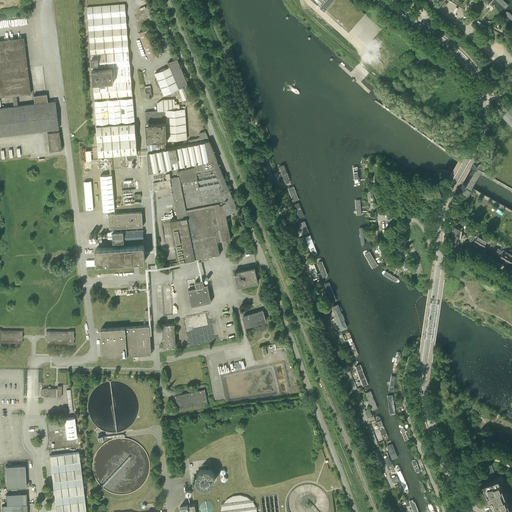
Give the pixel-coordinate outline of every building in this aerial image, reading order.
[(317,0),(315,2),(347,31),(349,32),(365,14),(363,13),(349,0),(317,0)] [(509,4),(504,0),(495,0),(505,8),(509,4)] [(133,121),(135,121),(127,30),(125,4),(87,7),(95,101),(94,101),(96,124),(98,124),(98,125),(97,125),(99,156),(137,153),(135,122),(133,122),(133,121)] [(478,20),(474,24),(481,29),(484,24),(478,20)] [(149,61),(159,56),(148,29),(138,33),(149,61)] [(24,37),(0,39),(0,95),(0,97),(30,93),(24,37)] [(188,84),(188,85),(178,61),(173,63),(173,65),(155,73),(158,78),(155,80),(158,87),(160,91),(162,90),(164,94),(170,92),(172,96),(177,94),(180,101),(193,95),(188,84)] [(34,103),(0,107),(0,135),(46,130),(46,131),(49,150),(61,149),(59,130),(57,130),(57,128),(59,128),(55,101),(47,102),(46,94),(33,95),(34,103)] [(228,185),(227,185),(217,159),(209,140),(205,131),(200,132),(200,136),(199,136),(199,137),(188,140),(189,144),(169,148),(166,148),(159,150),(158,140),(166,140),(167,140),(186,138),(184,109),(179,109),(179,104),(175,104),(174,99),(162,99),(157,103),(157,106),(157,111),(145,112),(151,189),(170,185),(170,188),(172,188),(173,194),(178,218),(170,220),(178,262),(220,254),(217,241),(231,238),(226,214),(233,211),(234,212),(236,211),(236,213),(239,212),(238,209),(228,185)] [(511,125),(511,104),(511,105),(501,115),(511,125)] [(291,181),(283,162),(278,165),(286,183),(291,181)] [(475,171),(477,168),(478,164),(474,162),(472,165),(470,168),(463,180),(462,184),(460,187),(464,189),(466,186),(468,183),(475,171)] [(103,210),(115,210),(112,174),(101,175),(103,210)] [(86,209),(93,209),(91,181),(84,181),(86,209)] [(299,199),(293,186),(288,188),(293,202),(299,199)] [(300,202),(294,204),(299,217),(305,216),(300,202)] [(109,228),(143,226),(142,211),(108,214),(109,228)] [(302,219),(297,221),(303,235),(307,234),(302,219)] [(452,232),(461,233),(462,226),(461,226),(461,224),(455,223),(455,226),(453,225),(452,232)] [(143,240),(144,240),(143,230),(110,232),(110,230),(108,230),(108,232),(108,238),(113,238),(113,242),(137,240),(137,242),(143,242),(143,240)] [(453,245),(458,246),(459,240),(461,240),(461,233),(452,232),(452,239),(454,239),(453,245)] [(317,253),(310,234),(304,236),(311,255),(317,253)] [(484,247),(487,241),(477,236),(474,241),(484,247)] [(97,263),(145,260),(144,245),(96,248),(97,263)] [(499,257),(504,260),(509,252),(503,249),(502,251),(498,248),(495,253),(500,256),(499,257)] [(370,250),(364,254),(372,269),(378,265),(375,260),(370,250)] [(321,257),(314,260),(321,277),(328,275),(321,257)] [(239,286),(258,282),(255,267),(234,272),(238,286),(239,288),(240,288),(239,286)] [(382,272),(383,274),(398,283),(399,282),(400,281),(400,280),(399,279),(399,278),(393,275),(385,270),(384,270),(382,271),(382,272)] [(203,286),(202,280),(195,282),(196,287),(188,289),(192,307),(212,302),(208,285),(203,286)] [(325,282),(333,302),(337,300),(329,280),(325,282)] [(331,306),(340,329),(348,327),(339,303),(335,305),(331,306)] [(246,326),(266,320),(263,310),(243,316),(246,326)] [(176,344),(175,325),(175,323),(162,324),(162,326),(163,345),(163,346),(176,346),(176,344)] [(103,357),(151,354),(149,325),(101,328),(103,357)] [(0,342),(22,342),(22,330),(1,330),(1,329),(0,329),(0,342),(0,343),(0,342)] [(74,338),(74,337),(74,336),(74,330),(68,330),(68,331),(46,331),(46,343),(68,343),(68,344),(74,344),(74,338)] [(346,335),(354,355),(358,354),(350,333),(346,335)] [(399,369),(402,352),(396,351),(393,368),(399,369)] [(356,365),(363,385),(368,383),(361,363),(356,365)] [(388,390),(393,391),(397,376),(392,375),(388,390)] [(48,396),(56,396),(56,388),(48,388),(45,388),(42,388),(41,390),(40,392),(41,394),(42,396),(44,396),(48,396)] [(178,409),(208,402),(205,388),(175,395),(178,409)] [(371,390),(366,392),(372,410),(378,408),(371,390)] [(390,414),(396,413),(393,394),(387,395),(390,414)] [(375,416),(384,440),(389,438),(380,414),(375,416)] [(74,417),(66,418),(64,418),(67,438),(77,437),(74,417)] [(404,441),(408,440),(403,424),(398,425),(404,441)] [(398,457),(393,442),(387,444),(392,459),(398,457)] [(56,511),(86,511),(79,452),(49,455),(56,511)] [(416,459),(412,461),(416,472),(420,470),(416,459)] [(215,479),(215,477),(215,476),(215,475),(214,474),(214,473),(213,472),(212,471),(211,470),(210,470),(210,469),(209,469),(208,464),(202,465),(203,469),(201,470),(199,471),(200,471),(199,472),(198,473),(197,475),(197,476),(197,478),(197,479),(197,480),(198,482),(198,483),(199,484),(200,485),(202,486),(201,486),(203,487),(204,487),(205,487),(206,487),(207,487),(208,487),(209,486),(210,486),(211,486),(212,485),(212,484),(213,484),(214,483),(214,482),(215,481),(215,479)] [(403,490),(408,488),(399,464),(394,465),(403,490)] [(6,477),(26,476),(25,465),(5,466),(6,477)] [(26,476),(6,477),(7,487),(26,486),(26,476)] [(511,511),(504,493),(502,494),(501,492),(503,491),(498,478),(482,484),(484,489),(485,489),(493,511),(511,511)] [(7,504),(28,503),(28,498),(27,498),(26,493),(6,494),(7,504)] [(257,511),(257,510),(257,508),(257,509),(258,508),(257,506),(257,507),(256,507),(253,502),(254,502),(254,499),(253,499),(253,501),(252,501),(247,497),(248,497),(247,496),(247,497),(241,495),(240,495),(233,496),(229,498),(227,499),(228,499),(227,499),(226,499),(227,500),(223,505),(222,505),(222,503),(221,504),(221,506),(222,506),(221,511),(220,511),(219,511),(257,511)] [(411,511),(418,511),(413,499),(408,502),(411,511)] [(436,511),(433,501),(427,503),(430,511),(436,511)] [(28,511),(28,503),(7,504),(2,505),(1,511),(28,511)]
